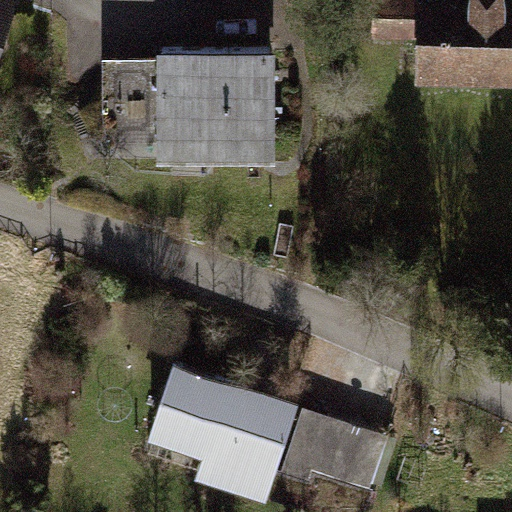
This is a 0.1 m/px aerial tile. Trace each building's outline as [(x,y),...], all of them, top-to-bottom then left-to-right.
[(36,0),(0,0),(0,91),(4,93),(36,0)] [(511,0),(429,0),(430,83),(511,83),(511,0)] [(294,42),(175,46),(179,169),(297,165),(294,42)] [(314,403),(187,360),(154,460),(280,503),(314,403)] [(295,464),(378,491),(397,432),(314,405),(295,464)]
